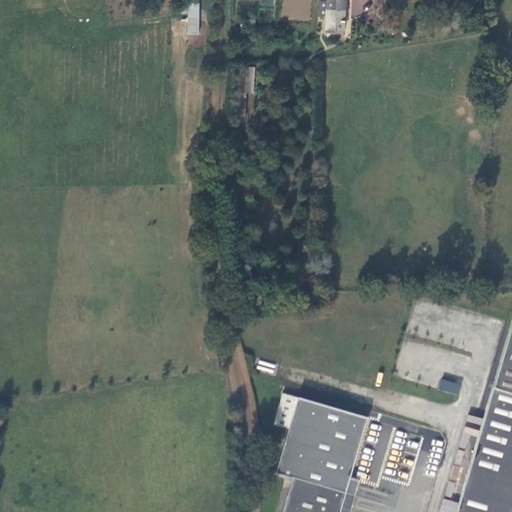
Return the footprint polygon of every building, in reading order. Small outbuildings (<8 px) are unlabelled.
[(325,0),(326,1),(325,17),(325,31),(337,31),(337,37),(343,37),(344,0),(325,0)] [(318,17),(325,17),(326,1),(318,1),(318,17)] [(199,10),(188,10),(187,35),(198,35),(199,10)] [(253,92),(254,67),(246,67),(245,92),(253,92)] [(511,318),(492,388),(511,394),(511,318)] [(441,379),(438,389),(458,395),(461,384),(441,379)] [(511,511),(511,394),(492,388),(455,511),(511,511)] [(338,511),(349,478),(361,438),(367,418),(283,393),(277,413),(274,424),(288,429),(275,473),(292,479),(281,511),(338,511)] [(349,511),(359,481),(349,478),(338,511),(349,511)]
